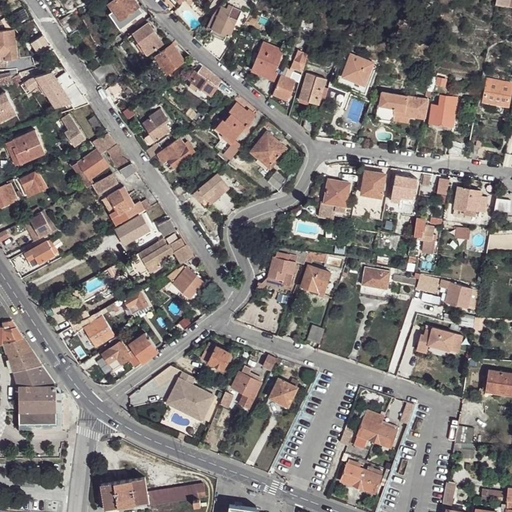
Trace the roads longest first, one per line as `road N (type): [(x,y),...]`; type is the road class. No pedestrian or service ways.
road 1 (unclassified): [(238,303),(31,0)]
road 2 (unclassified): [(150,0),(312,146)]
road 3 (tertiary): [(98,409),(188,457),(295,496)]
road 4 (unclassified): [(312,146),(490,170),(511,181)]
road 5 (unclassified): [(312,146),(313,163),(296,195),(235,228),(249,271),(238,303)]
road 6 (unclassified): [(238,303),(98,409)]
road 7 (tertiary): [(0,269),(98,409)]
